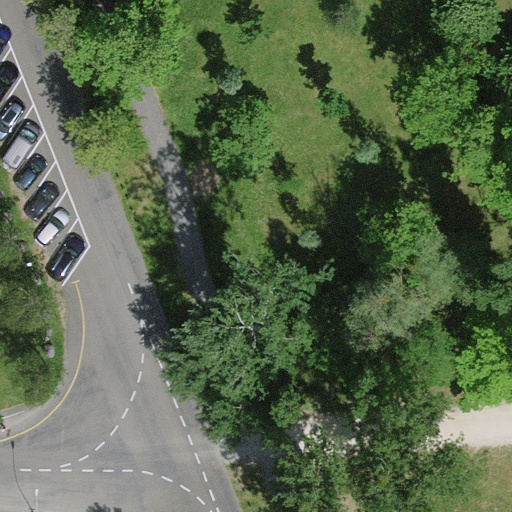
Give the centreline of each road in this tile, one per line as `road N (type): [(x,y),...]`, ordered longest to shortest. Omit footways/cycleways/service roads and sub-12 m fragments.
road 1 (unclassified): [(14,0),(142,326),(174,451)]
road 2 (residential): [(0,475),(66,472),(174,451)]
